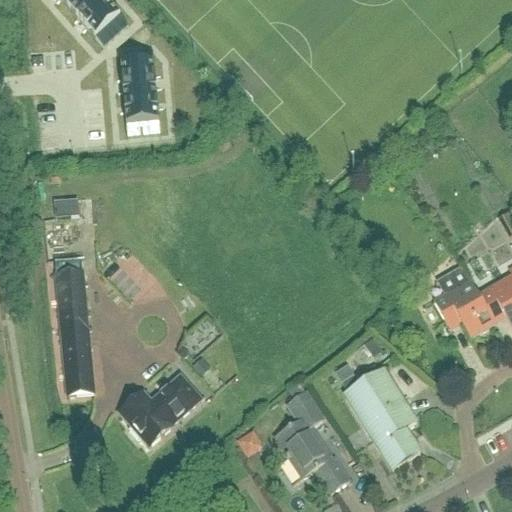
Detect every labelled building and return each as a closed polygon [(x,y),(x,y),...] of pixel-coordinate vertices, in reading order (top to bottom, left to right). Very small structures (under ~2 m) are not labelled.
[(101,0),(57,0),(104,52),(128,30),(101,0)] [(128,58),(120,59),(127,141),(160,139),(153,56),(145,57),(146,68),(129,70),(128,58)] [(79,220),(78,205),(54,207),(55,222),(79,220)] [(495,330),(478,300),(470,286),(462,272),(436,286),(444,301),(434,306),(451,335),(462,329),(471,344),(495,330)] [(511,280),(478,300),(495,330),(506,324),(511,334),(511,272),(509,274),(511,278),(511,280)] [(86,317),(82,277),(56,279),(68,401),(93,398),(87,334),(88,334),(86,317)] [(190,353),(215,338),(208,327),(183,342),(190,353)] [(364,351),(373,363),(382,356),(372,344),(364,351)] [(392,475),(419,458),(405,434),(416,427),(384,375),(345,399),(392,475)] [(172,430),(201,404),(179,380),(151,406),(143,398),(119,419),(131,433),(129,435),(138,445),(141,443),(149,452),(173,431),(172,430)] [(296,428),(276,441),(303,483),(317,474),(332,498),(351,486),(335,462),(332,463),(313,433),(325,425),(307,397),(285,411),(296,428)]
